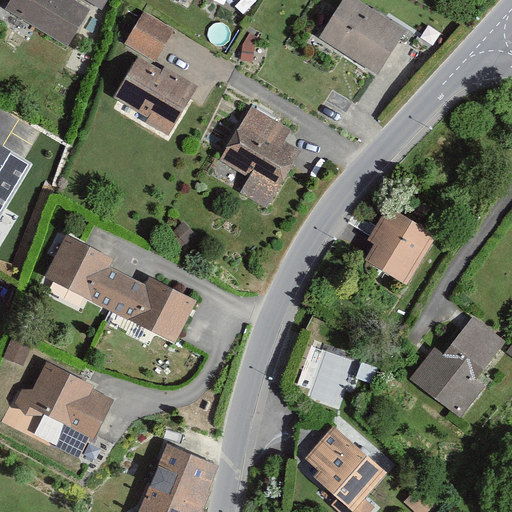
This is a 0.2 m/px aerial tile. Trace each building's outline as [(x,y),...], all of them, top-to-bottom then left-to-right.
[(88,9),(72,0),(13,0),(8,8),(67,43),(88,9)] [(108,0),(85,0),(102,10),(108,0)] [(405,32),(353,0),(344,0),(322,36),(379,72),(405,32)] [(123,39),(143,52),(152,57),(169,31),(140,13),(123,39)] [(152,57),(143,52),(123,84),(175,118),(196,86),(152,57)] [(222,149),(275,181),(296,146),(244,114),(222,149)] [(25,160),(0,144),(0,217),(32,164),(25,160)] [(432,237),(389,210),(369,242),(375,246),(367,258),(404,281),(432,237)] [(112,260),(65,235),(43,276),(108,310),(127,275),(109,265),(112,260)] [(196,299),(148,276),(145,284),(127,275),(108,310),(175,343),(196,299)] [(477,379),(505,342),(473,318),(466,327),(445,353),(435,346),(412,376),(466,417),(488,388),(477,379)] [(24,367),(32,348),(11,339),(3,358),(24,367)] [(94,385),(46,363),(26,405),(94,437),(110,404),(89,394),(94,385)] [(388,473),(333,425),(304,458),(319,471),(314,477),(338,498),(332,506),(339,511),(370,511),(375,507),(365,498),(388,473)] [(219,466),(168,444),(137,511),(201,511),(210,491),(208,490),(219,466)] [(417,487),(404,502),(415,511),(427,511),(435,503),(417,487)]
